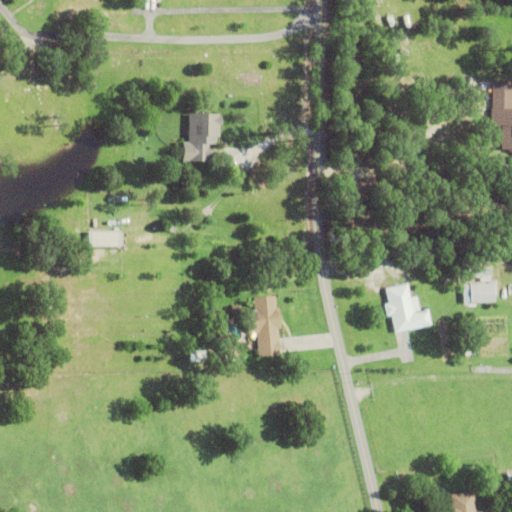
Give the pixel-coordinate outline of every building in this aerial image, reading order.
[(511,151),(501,151),(501,127),(490,127),(490,110),(492,110),(491,82),(511,81),(511,151)] [(218,127),(218,138),(215,138),(215,145),(209,145),(208,163),(181,162),(181,143),(187,143),(187,114),(218,115),(218,117),(220,117),(220,127),(218,127)] [(169,233),(165,232),(165,228),(167,228),(168,225),(171,226),(171,228),(175,229),(174,236),(169,235),(169,233)] [(87,247),(82,247),(82,239),(87,239),(87,233),(120,233),(120,247),(87,247)] [(416,298),(419,313),(423,312),(423,311),(427,310),(430,326),(394,334),(390,317),(385,318),(383,306),(387,305),(384,290),(406,285),(409,299),(416,298)] [(469,286),(492,285),(493,303),(470,305),(469,286)] [(278,308),(280,330),(277,330),(277,342),(256,343),(256,333),(248,334),(246,315),(231,316),(230,307),(239,307),(239,310),(247,310),(247,313),(254,312),(253,299),(274,297),(275,309),(278,308)] [(215,343),(224,342),(225,350),(216,350),(215,343)] [(238,348),(239,360),(226,362),(225,350),(233,349),(233,347),(237,347),(237,348),(238,348)] [(446,511),(446,506),(451,506),(450,496),(474,494),(474,511),(446,511)]
